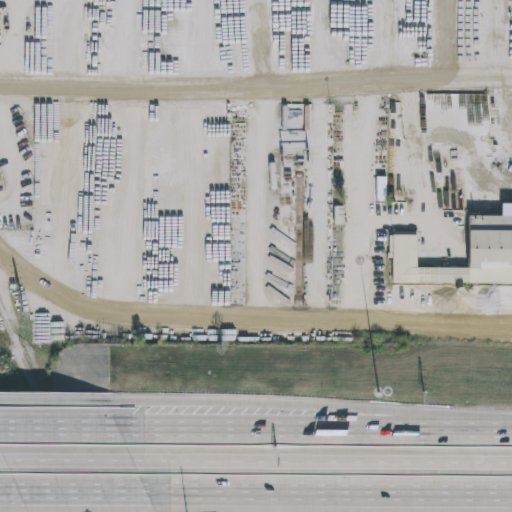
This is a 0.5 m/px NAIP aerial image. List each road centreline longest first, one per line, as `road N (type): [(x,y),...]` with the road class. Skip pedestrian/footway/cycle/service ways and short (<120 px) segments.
road 1 (motorway): [(511,462),(133,460)]
road 2 (motorway): [(147,492),(511,493)]
road 3 (motorway): [(463,430),(340,407),(106,401)]
road 4 (motorway): [(463,430),(119,429)]
road 5 (motorway): [(19,492),(147,492)]
road 6 (motorway): [(133,460),(6,461)]
